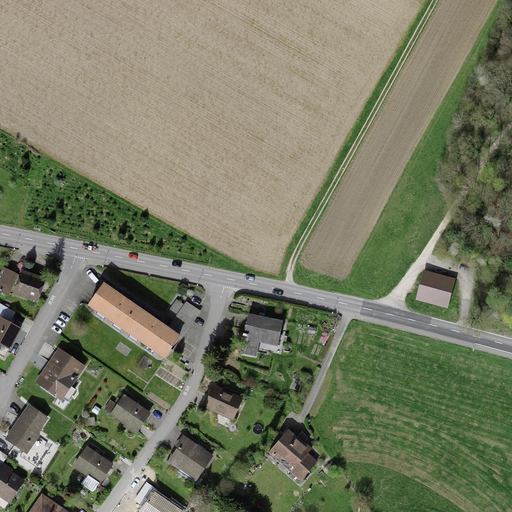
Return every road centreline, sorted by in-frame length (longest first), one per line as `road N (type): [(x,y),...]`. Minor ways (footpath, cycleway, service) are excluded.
road 1 (track): [(289,291),(294,255),(435,0)]
road 2 (secondary): [(511,345),(226,278)]
road 3 (residential): [(226,278),(199,366),(103,511)]
road 4 (track): [(386,313),(511,125)]
road 5 (residential): [(79,249),(0,401)]
road 6 (secondary): [(226,278),(79,249)]
